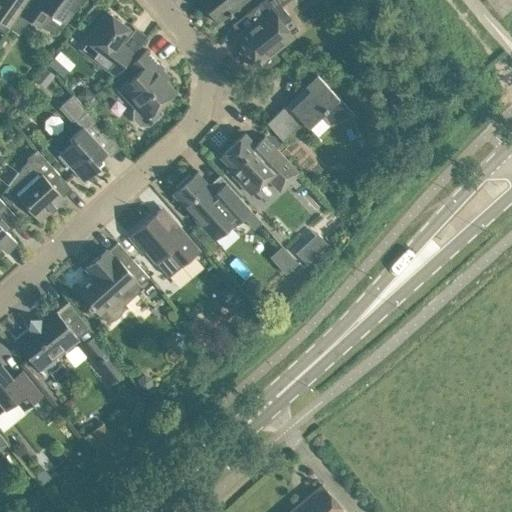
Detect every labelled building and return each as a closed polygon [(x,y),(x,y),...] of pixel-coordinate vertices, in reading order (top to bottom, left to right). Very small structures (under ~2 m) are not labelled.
[(22,7),(25,3),(26,0),(0,0),(0,28),(5,32),(22,7)] [(66,20),(76,5),(80,0),(31,0),(23,12),(55,34),(65,20),(66,20)] [(242,0),(200,0),(218,21),(244,1),(242,0)] [(291,17),(282,6),(277,0),(262,0),(248,11),(232,24),(239,33),(237,35),(246,46),(240,50),(253,67),(258,63),(264,71),(278,60),(272,52),(294,35),(285,23),(291,17)] [(116,74),(122,67),(134,51),(120,40),(130,27),(107,10),(86,37),(97,46),(91,54),(116,74)] [(59,50),(48,63),(62,76),(74,63),(59,50)] [(161,68),(152,58),(145,50),(127,66),(134,74),(118,89),(135,108),(134,109),(133,118),(139,124),(148,124),(150,123),(150,124),(153,121),(153,120),(162,112),(157,107),(176,91),(158,72),(161,68)] [(44,87),(55,75),(45,66),(34,79),(44,87)] [(354,113),(331,89),(317,75),(296,95),(300,99),(291,108),(308,126),(320,114),(329,124),(354,113)] [(94,94),(86,86),(77,94),(85,102),(94,94)] [(97,120),(86,108),(72,93),(62,102),(82,125),(73,133),(76,137),(65,146),(66,148),(59,153),(83,180),(100,165),(96,161),(107,152),(87,130),(97,120)] [(94,97),(86,104),(96,116),(104,108),(94,97)] [(292,131),(290,129),(276,114),(267,123),(283,139),(292,131)] [(299,171),(294,167),(281,152),(271,161),(244,132),(220,155),(253,190),(254,189),(263,199),(268,199),(274,193),(274,188),(265,179),(270,174),(283,187),(299,171)] [(380,166),(393,161),(387,145),(386,146),(385,144),(375,148),(376,150),(374,150),(380,166)] [(64,197),(63,196),(50,181),(59,173),(37,149),(27,157),(28,159),(6,188),(15,199),(18,196),(39,220),(64,197)] [(251,209),(238,194),(224,179),(213,189),(196,171),(172,193),(200,224),(213,240),(233,225),(251,209)] [(198,250),(191,241),(178,225),(169,233),(153,214),(129,235),(141,250),(144,247),(155,261),(167,251),(179,266),(198,250)] [(8,225),(1,217),(0,216),(0,246),(1,246),(6,252),(17,242),(4,228),(8,225)] [(317,232),(295,252),(306,264),(328,244),(317,232)] [(285,244),(272,254),(287,272),(300,262),(285,244)] [(135,261),(127,268),(115,255),(113,257),(106,249),(86,267),(93,275),(77,289),(89,301),(87,303),(97,314),(99,313),(106,320),(115,319),(121,313),(124,304),(139,290),(140,284),(149,276),(135,261)] [(103,344),(92,331),(80,315),(68,325),(53,306),(39,317),(40,319),(29,328),(28,326),(13,337),(40,371),(57,357),(56,356),(64,349),(65,351),(78,340),(112,382),(125,371),(103,344)] [(200,339),(202,338),(210,335),(208,331),(198,335),(200,339)] [(41,394),(38,391),(26,376),(16,383),(1,364),(0,363),(0,402),(4,408),(15,399),(23,409),(41,394)] [(152,379),(151,377),(144,374),(138,379),(140,387),(145,389),(152,385),(152,379)] [(84,436),(92,448),(111,434),(103,422),(84,436)] [(52,477),(44,467),(34,475),(42,485),(52,477)] [(345,511),(335,499),(322,484),(288,511),(345,511)] [(44,495),(34,492),(27,498),(28,507),(37,510),(45,506),(44,495)]
